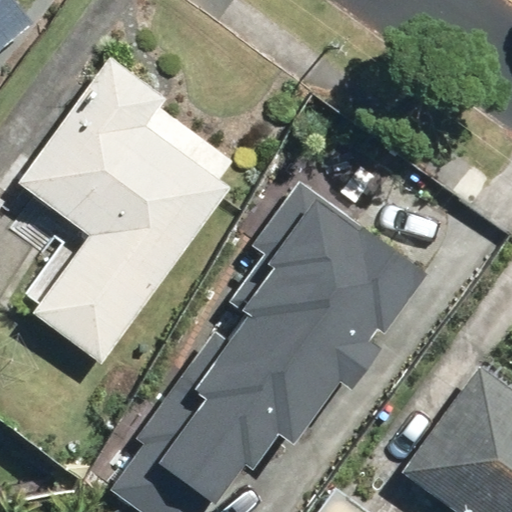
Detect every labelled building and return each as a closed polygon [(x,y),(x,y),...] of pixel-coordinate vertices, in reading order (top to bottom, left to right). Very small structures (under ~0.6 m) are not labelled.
[(0,34),(16,19),(0,3),(0,34)] [(15,304),(25,310),(19,319),(91,366),(226,162),(176,130),(165,147),(133,126),(148,103),(60,44),(0,134),(0,184),(65,228),(15,304)] [(217,495),(415,267),(293,199),(149,458),(217,495)] [(511,511),(511,397),(509,402),(459,368),(385,475),(438,511),(511,511)] [(356,511),(324,488),(306,511),(356,511)]
